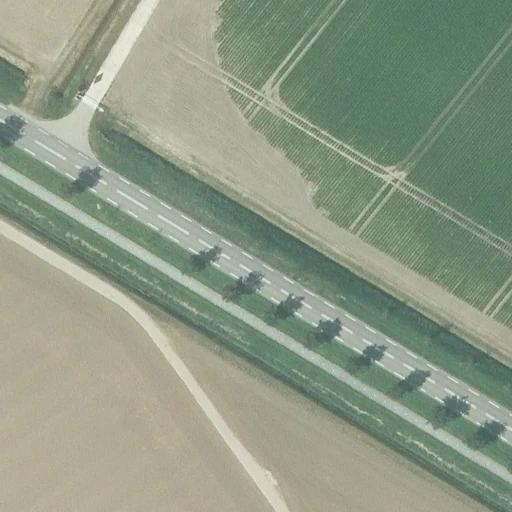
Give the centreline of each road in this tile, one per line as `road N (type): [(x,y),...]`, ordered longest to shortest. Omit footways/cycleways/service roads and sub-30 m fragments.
road 1 (secondary): [(0,121),(511,432)]
road 2 (track): [(0,232),(137,314),(278,511)]
